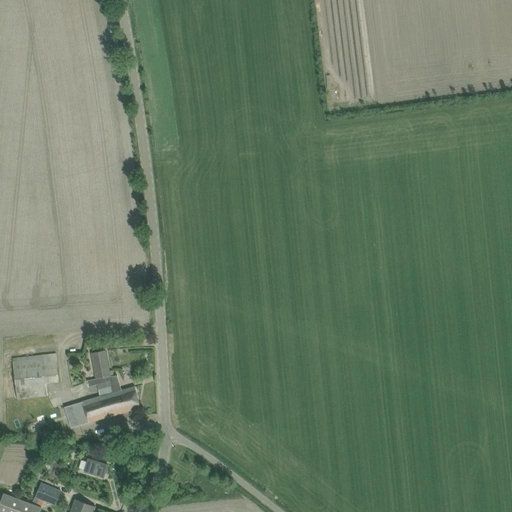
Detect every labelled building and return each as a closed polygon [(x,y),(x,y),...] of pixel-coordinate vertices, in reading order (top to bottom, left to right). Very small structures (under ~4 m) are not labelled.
[(100,396),(75,404),(82,422),(82,424),(141,408),(135,386),(113,392),(108,372),(110,371),(106,350),(91,353),(96,379),(88,381),(89,387),(97,385),(100,396)] [(56,353),(13,358),(14,372),(17,399),(48,396),(47,383),(59,382),(57,359),(56,353)] [(88,458),(84,471),(104,477),(108,464),(88,458)] [(42,483),(37,496),(46,500),(57,504),(62,491),(42,483)] [(46,500),(37,496),(36,496),(32,504),(4,493),(0,503),(0,511),(40,511),(42,508),(43,508),(46,500)] [(92,511),(95,507),(77,499),(71,511),(92,511)]
